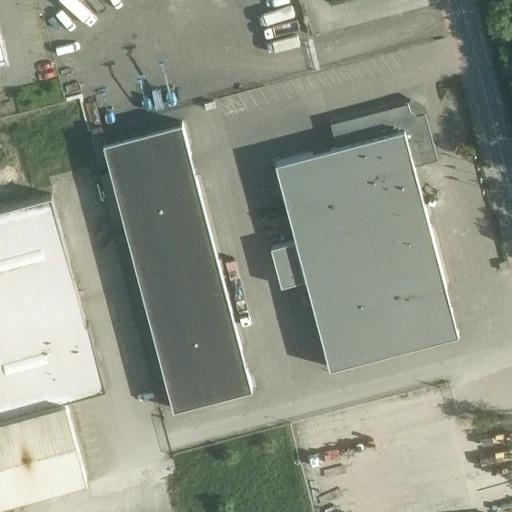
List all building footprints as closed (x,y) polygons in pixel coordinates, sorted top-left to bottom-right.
[(391,0),(367,0),(343,8),(347,20),(393,5),(391,0)] [(0,60),(9,58),(0,25),(0,60)] [(336,144),(275,161),(329,366),(459,332),(414,164),(437,158),(425,111),(417,113),(410,109),(408,101),(330,122),(336,144)] [(182,120),(103,141),(173,408),(252,387),(182,120)] [(88,156),(85,134),(76,135),(80,157),(88,156)] [(0,206),(0,415),(65,398),(106,387),(88,321),(86,321),(51,193),(0,206)] [(0,499),(85,476),(65,398),(0,415),(0,499)]
